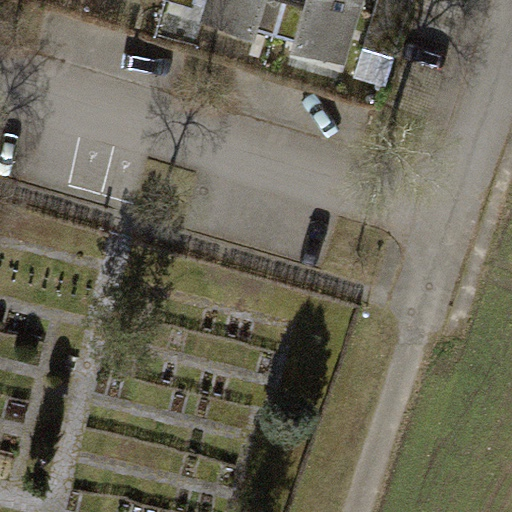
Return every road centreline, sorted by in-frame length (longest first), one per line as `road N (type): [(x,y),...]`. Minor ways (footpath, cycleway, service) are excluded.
road 1 (residential): [(0,92),(449,225)]
road 2 (track): [(418,315),(353,511)]
road 3 (residential): [(449,225),(511,36)]
